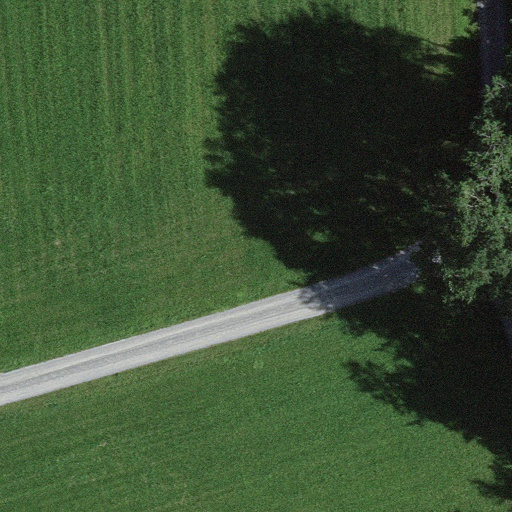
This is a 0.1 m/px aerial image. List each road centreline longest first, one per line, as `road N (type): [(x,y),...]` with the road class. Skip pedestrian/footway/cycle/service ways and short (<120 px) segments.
road 1 (track): [(0,378),(490,233)]
road 2 (unclassified): [(490,233),(474,0)]
